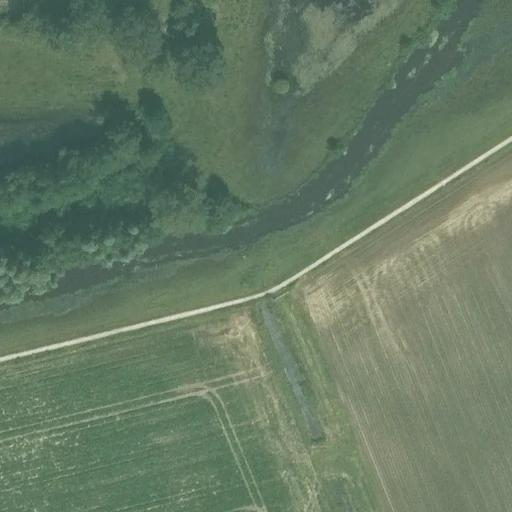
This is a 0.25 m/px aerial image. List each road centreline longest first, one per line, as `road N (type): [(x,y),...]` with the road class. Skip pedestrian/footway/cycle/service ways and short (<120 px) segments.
road 1 (track): [(511,116),(269,273),(0,339)]
road 2 (track): [(0,90),(92,79),(133,106),(169,116),(219,80),(253,0)]
road 3 (track): [(283,303),(365,511)]
